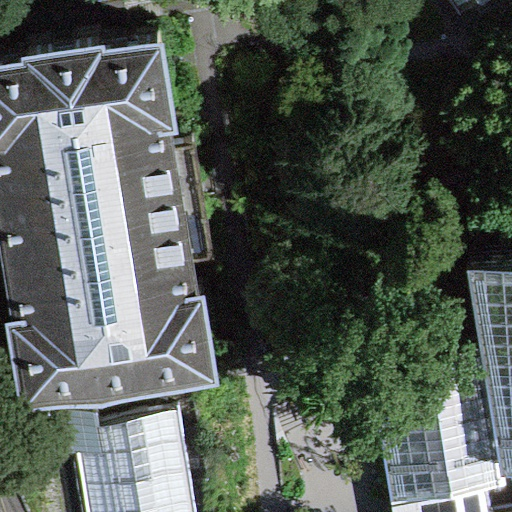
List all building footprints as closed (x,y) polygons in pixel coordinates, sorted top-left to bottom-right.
[(453,0),(460,10),(475,0),(453,0)] [(18,299),(10,300),(23,381),(86,368),(86,371),(99,369),(100,374),(114,383),(130,381),(139,368),(138,362),(151,360),(150,357),(190,351),(190,354),(214,350),(200,269),(192,270),(188,242),(211,238),(193,125),(169,129),(165,100),(172,99),(169,76),(166,76),(160,42),(163,41),(159,18),(102,30),(101,22),(77,26),(77,29),(50,33),(50,31),(26,34),(27,42),(0,45),(0,189),(1,198),(18,299)] [(372,355),(394,486),(433,480),(509,467),(511,466),(511,245),(471,249),(485,336),(372,355)] [(88,511),(196,511),(178,399),(99,412),(96,396),(47,405),(55,453),(78,449),(88,511)] [(511,497),(490,502),(491,511),(511,511),(511,466),(509,467),(511,481),(511,497)] [(491,511),(490,502),(511,497),(511,481),(509,467),(433,480),(437,499),(439,511),(491,511)]
